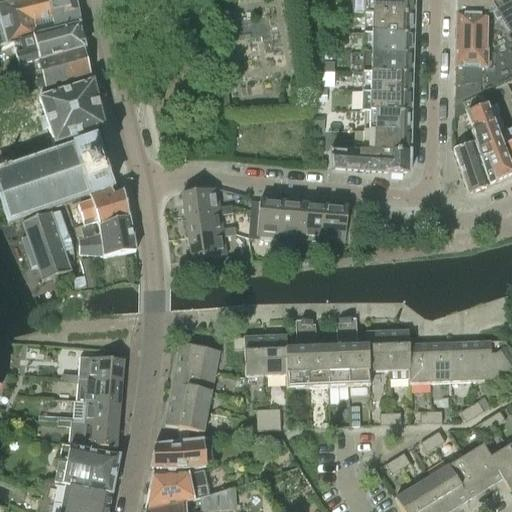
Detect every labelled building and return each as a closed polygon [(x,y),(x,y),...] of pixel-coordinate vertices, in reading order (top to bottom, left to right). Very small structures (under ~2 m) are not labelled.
[(78,25),(72,0),(18,0),(13,1),(0,4),(0,48),(9,46),(78,25)] [(412,0),(361,0),(361,16),(412,17),(412,0)] [(455,44),(454,72),(453,109),(461,105),(479,96),(511,81),(511,39),(511,37),(488,0),(455,0),(455,31),(453,34),(452,41),(455,44)] [(511,0),(488,0),(511,37),(511,36),(511,0)] [(412,17),(361,16),(361,36),(412,37),(412,17)] [(84,50),(78,25),(9,46),(15,70),(18,69),(84,50)] [(412,37),(361,36),(360,54),(411,56),(412,37)] [(90,77),(84,50),(18,69),(25,95),(36,91),(51,87),(54,86),(77,80),(90,77)] [(411,56),(360,54),(360,74),(410,75),(411,56)] [(410,75),(360,74),(359,94),(410,95),(410,75)] [(103,131),(91,83),(79,87),(77,80),(54,86),(57,94),(39,99),(35,100),(41,119),(36,121),(39,132),(44,131),(50,149),(64,144),(90,135),(101,132),(103,131)] [(318,91),(314,91),(314,93),(314,103),(323,103),(323,93),(323,92),(318,91)] [(209,98),(213,115),(228,112),(223,94),(209,98)] [(410,95),(359,94),(359,113),(361,113),(409,115),(410,95)] [(511,177),(496,136),(492,126),(484,108),(479,96),(461,105),(465,116),(472,132),(469,134),(473,145),(481,170),(486,169),(493,185),(511,177)] [(453,109),(453,120),(465,116),(461,105),(453,109)] [(511,176),(511,136),(510,137),(506,130),(503,132),(500,124),(493,105),(484,108),(492,126),(496,136),(511,177),(511,176)] [(409,115),(361,113),(361,133),(409,135),(409,115)] [(409,135),(361,133),(360,153),(408,154),(409,135)] [(10,162),(5,147),(0,148),(0,209),(6,227),(71,204),(110,191),(93,141),(90,135),(64,144),(66,150),(15,168),(6,171),(4,164),(10,162)] [(473,145),(452,152),(467,196),(488,188),(481,170),(473,145)] [(408,154),(360,153),(328,152),(331,170),(402,176),(407,177),(408,154)] [(127,218),(121,194),(112,197),(110,191),(71,204),(80,229),(76,230),(80,241),(97,236),(96,229),(127,218)] [(180,196),(183,218),(231,211),(230,207),(218,209),(216,191),(180,196)] [(258,204),(257,216),(256,229),(248,228),(247,240),(255,241),(256,237),(278,239),(281,204),(258,202),(258,204)] [(250,203),(249,216),(257,216),(258,204),(250,203)] [(300,241),(302,206),(281,204),(278,239),(292,240),(289,263),(297,263),(299,241),(300,241)] [(324,207),(302,206),(300,241),(321,243),(324,207)] [(346,209),(324,207),(321,243),(343,245),(344,236),(352,237),(353,224),(345,224),(346,211),(346,209)] [(231,211),(183,218),(186,239),(234,233),(233,229),(221,231),(219,217),(231,215),(231,211)] [(355,212),(346,211),(345,224),(353,224),(355,212)] [(46,216),(18,226),(23,240),(18,242),(29,275),(35,273),(39,285),(68,275),(61,256),(71,252),(58,216),(47,219),(46,216)] [(257,216),(249,216),(248,228),(256,229),(257,216)] [(134,254),(127,219),(127,218),(96,229),(97,236),(80,241),(77,241),(77,258),(102,259),(101,260),(134,254)] [(234,233),(186,239),(189,262),(225,257),(222,239),(234,237),(234,233)] [(95,289),(89,260),(81,260),(87,290),(95,289)] [(83,278),(71,281),(73,291),(85,289),(83,278)] [(348,389),(344,320),(334,321),(335,350),(325,350),(327,390),(348,389)] [(367,374),(366,349),(365,348),(356,349),(354,320),(344,320),(348,389),(368,388),(367,374)] [(306,391),(304,322),(294,322),(295,351),(285,352),(283,352),(284,377),(285,391),(306,391)] [(327,390),(325,350),(315,350),(314,322),(304,322),(306,391),(327,390)] [(406,372),(405,347),(408,347),(407,332),(385,333),(387,373),(387,382),(407,381),(406,372)] [(364,334),(365,348),(366,349),(367,374),(387,373),(385,333),(364,334)] [(285,337),(264,338),(265,378),(284,377),(283,352),(285,352),(285,337)] [(264,338),(242,339),(231,339),(232,352),(242,351),(243,379),(265,378),(264,338)] [(511,357),(503,343),(468,344),(470,384),(492,383),(511,370),(511,357)] [(468,344),(448,345),(449,385),(470,384),(468,344)] [(448,345),(427,346),(429,386),(449,385),(448,345)] [(179,346),(175,367),(214,374),(218,353),(179,346)] [(429,386),(427,346),(408,347),(405,347),(406,372),(407,381),(407,386),(429,386)] [(102,352),(101,361),(118,362),(119,354),(102,352)] [(118,362),(101,361),(79,359),(77,378),(60,376),(60,380),(120,385),(122,363),(118,362)] [(214,374),(175,367),(171,387),(210,394),(214,374)] [(118,407),(120,385),(60,380),(60,384),(77,386),(75,403),(83,404),(118,407)] [(210,394),(171,387),(167,408),(206,415),(210,394)] [(489,409),(483,399),(476,403),(483,413),(489,409)] [(476,403),(467,408),(473,419),(483,413),(476,403)] [(118,407),(83,404),(82,421),(57,420),(56,424),(117,428),(118,407)] [(206,415),(167,408),(163,428),(176,431),(174,443),(187,442),(189,433),(202,435),(206,415)] [(464,424),(473,419),(467,408),(458,414),(464,424)] [(255,433),(267,432),(266,411),(254,411),(255,433)] [(278,411),(266,411),(267,432),(279,432),(278,411)] [(419,426),(430,426),(430,413),(418,414),(419,426)] [(440,413),(430,413),(430,426),(440,425),(440,413)] [(498,413),(488,419),(494,428),(503,422),(498,413)] [(378,428),(389,427),(389,415),(378,415),(378,428)] [(399,415),(389,415),(389,427),(400,427),(399,415)] [(488,419),(477,425),(483,435),(494,428),(488,419)] [(117,428),(56,424),(56,428),(69,429),(67,447),(115,451),(117,428)] [(437,433),(428,439),(434,449),(443,444),(437,433)] [(212,439),(187,442),(174,443),(153,446),(148,471),(151,471),(150,476),(184,476),(202,474),(201,470),(205,469),(200,443),(212,442),(212,439)] [(428,439),(419,445),(425,455),(434,449),(428,439)] [(481,446),(463,457),(484,491),(500,481),(487,460),(489,458),(481,446)] [(112,489),(118,459),(60,448),(54,478),(112,489)] [(511,490),(511,457),(506,448),(489,458),(487,460),(500,481),(508,493),(511,490)] [(402,455),(393,461),(399,471),(409,465),(402,455)] [(484,491),(463,457),(446,468),(467,502),(484,491)] [(393,461),(384,466),(390,477),(399,471),(393,461)] [(449,511),(467,502),(446,468),(429,479),(449,511)] [(184,476),(150,476),(147,495),(189,491),(204,487),(202,474),(184,476)] [(89,511),(106,511),(112,489),(54,478),(52,486),(46,485),(40,500),(57,504),(89,511)] [(449,511),(429,479),(411,490),(424,511),(449,511)] [(189,491),(147,495),(143,511),(149,511),(183,504),(192,502),(201,500),(207,498),(204,487),(189,491)] [(424,511),(411,490),(393,501),(399,511),(424,511)] [(224,492),(207,498),(201,500),(203,511),(214,511),(229,508),(224,492)] [(89,511),(57,504),(40,500),(36,511),(89,511)]
